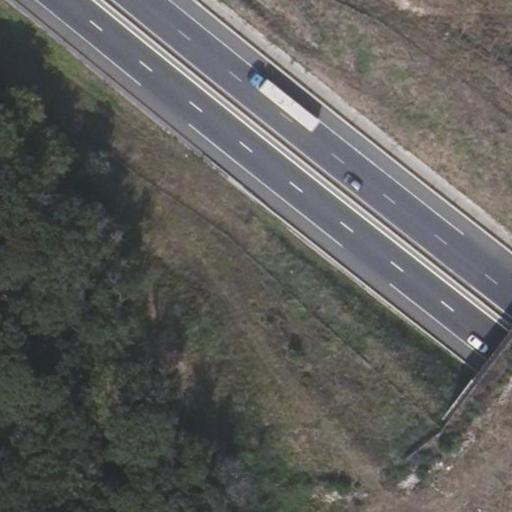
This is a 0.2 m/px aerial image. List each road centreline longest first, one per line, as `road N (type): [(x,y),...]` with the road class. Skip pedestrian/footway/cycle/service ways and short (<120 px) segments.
road 1 (motorway): [(74,0),(511,347)]
road 2 (motorway): [(511,267),(167,0)]
